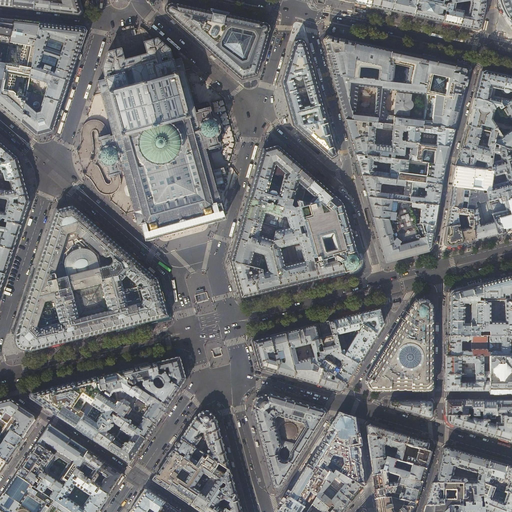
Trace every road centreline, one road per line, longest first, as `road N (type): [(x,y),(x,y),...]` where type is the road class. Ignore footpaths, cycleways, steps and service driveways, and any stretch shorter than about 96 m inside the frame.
road 1 (residential): [(300,10),(356,200)]
road 2 (primary): [(188,331),(2,378)]
road 3 (primary): [(484,51),(300,10)]
road 4 (secondary): [(53,169),(0,333)]
road 5 (residential): [(257,111),(143,6)]
road 6 (secondary): [(101,23),(53,169)]
road 7 (primary): [(380,284),(232,321)]
road 8 (secondary): [(214,257),(257,111)]
road 9 (tertiary): [(53,169),(168,268)]
road 10 (residential): [(356,200),(257,111)]
road 11 (tertiary): [(259,508),(279,501),(337,406)]
road 12 (residential): [(438,270),(439,394)]
